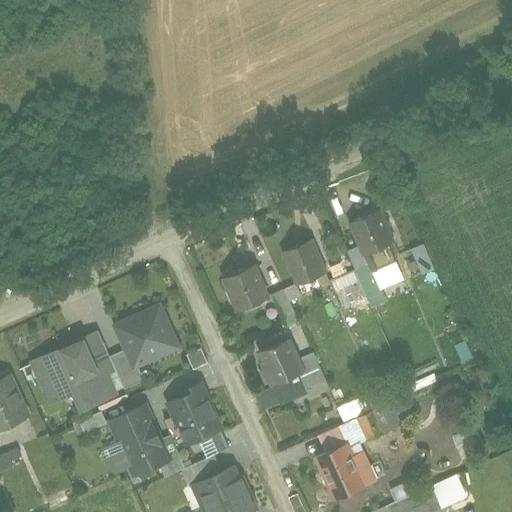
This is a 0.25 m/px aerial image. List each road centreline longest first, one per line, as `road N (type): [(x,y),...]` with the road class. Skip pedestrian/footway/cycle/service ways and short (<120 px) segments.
road 1 (unclassified): [(164,233),(511,82)]
road 2 (residential): [(164,233),(287,511)]
road 3 (unclassified): [(0,308),(164,233)]
